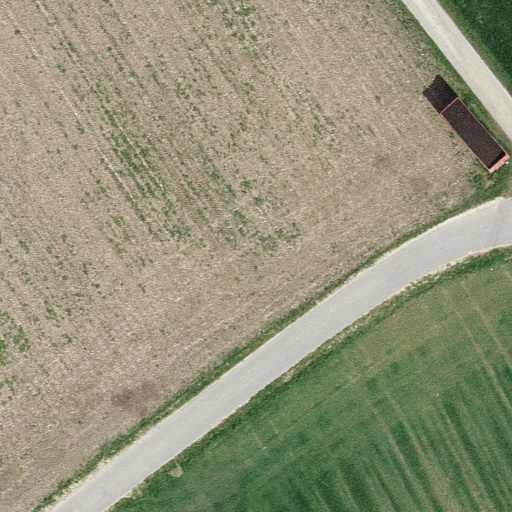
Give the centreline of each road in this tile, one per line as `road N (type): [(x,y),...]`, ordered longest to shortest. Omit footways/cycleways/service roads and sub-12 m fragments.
road 1 (track): [(82,511),(289,335),(432,249),(511,233)]
road 2 (track): [(421,0),(511,120)]
